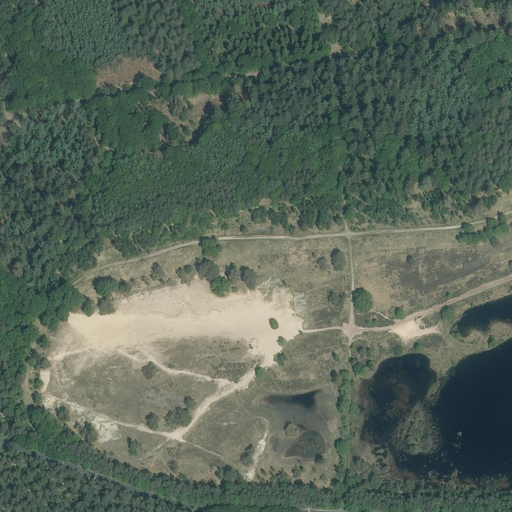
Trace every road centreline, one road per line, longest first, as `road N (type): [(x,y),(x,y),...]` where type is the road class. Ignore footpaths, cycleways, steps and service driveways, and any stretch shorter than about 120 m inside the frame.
road 1 (track): [(331,61),(21,117)]
road 2 (secondary): [(277,511),(171,503),(0,440)]
